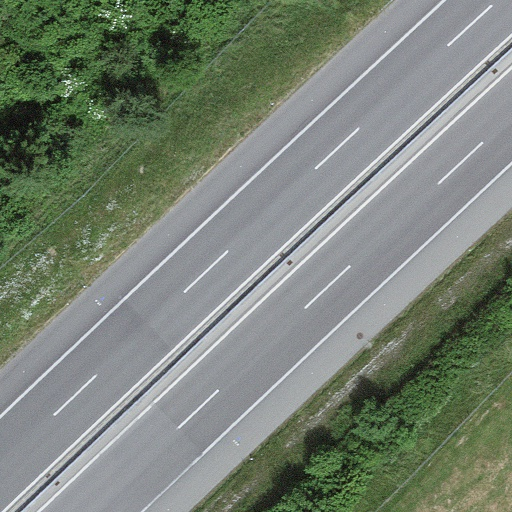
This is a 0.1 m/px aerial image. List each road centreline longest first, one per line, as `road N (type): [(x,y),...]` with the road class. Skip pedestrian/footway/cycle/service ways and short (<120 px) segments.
road 1 (motorway): [(493,0),(0,466)]
road 2 (motorway): [(91,511),(511,113)]
